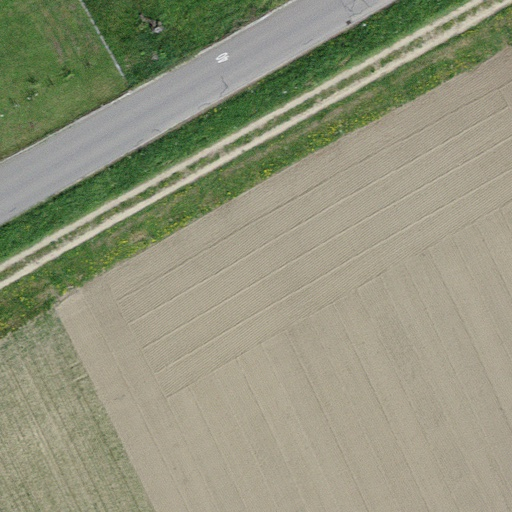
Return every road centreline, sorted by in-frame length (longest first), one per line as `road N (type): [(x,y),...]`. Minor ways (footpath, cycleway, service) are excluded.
road 1 (track): [(510,0),(0,292)]
road 2 (residential): [(359,0),(0,187)]
